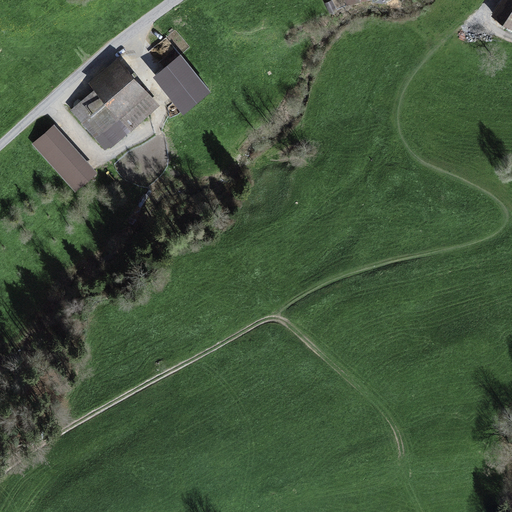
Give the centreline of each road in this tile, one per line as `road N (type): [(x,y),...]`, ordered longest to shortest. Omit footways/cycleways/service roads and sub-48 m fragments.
road 1 (track): [(422,511),(402,471),(397,432),(379,406),(284,322),(269,319),(65,429),(0,477)]
road 2 (unclassified): [(0,146),(176,0)]
